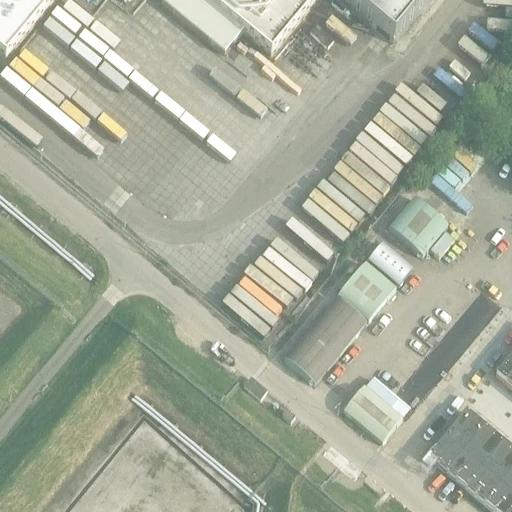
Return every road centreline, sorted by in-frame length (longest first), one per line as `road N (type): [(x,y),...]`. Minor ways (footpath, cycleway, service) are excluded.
road 1 (unknown): [(308,412),(420,273),(445,260),(476,266),(505,302),(456,378)]
road 2 (unknown): [(456,378),(380,472)]
